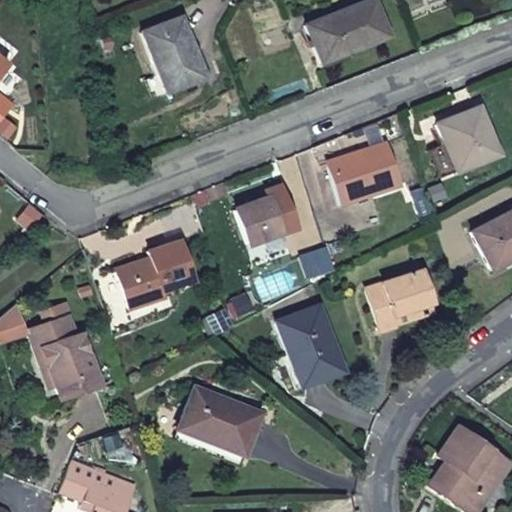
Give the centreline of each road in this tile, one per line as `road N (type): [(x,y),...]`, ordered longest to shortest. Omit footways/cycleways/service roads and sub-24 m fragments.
road 1 (residential): [(0,162),(69,223),(511,52)]
road 2 (residential): [(387,511),(374,466),(413,383),(511,316)]
road 3 (track): [(69,223),(55,0)]
